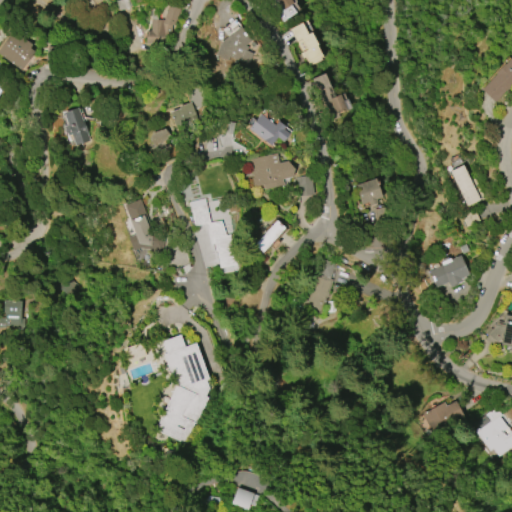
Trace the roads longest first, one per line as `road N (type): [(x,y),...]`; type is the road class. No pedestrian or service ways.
road 1 (residential): [(35,232),(56,194),(49,138),(32,103),(40,77),(127,81),(169,60),(190,30),(197,0),(264,28),(318,135),(329,192),(323,231),(397,249)]
road 2 (residential): [(323,231),(273,274),(260,331),(228,345),(165,176),(215,157)]
road 3 (residential): [(0,143),(35,232),(0,252),(7,397),(32,441),(20,472),(0,473)]
road 4 (residential): [(425,333),(471,327),(511,242),(504,143),(511,117)]
road 5 (residential): [(387,0),(397,116),(424,163),(420,197),(397,249)]
road 6 (residential): [(397,249),(440,362),(476,384),(511,391)]
